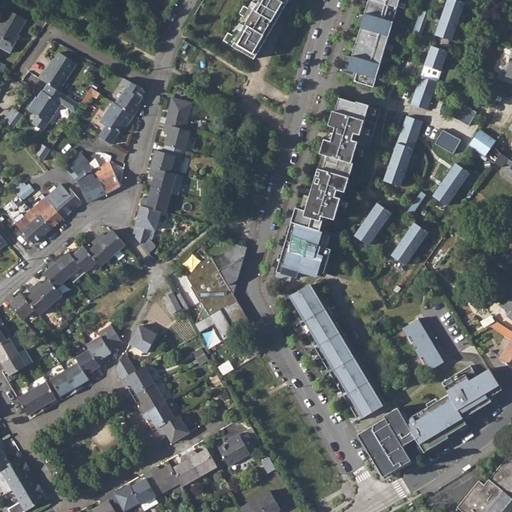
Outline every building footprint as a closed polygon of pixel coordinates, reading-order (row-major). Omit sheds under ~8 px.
[(254,0),(229,46),(254,62),(290,0),(254,0)] [(369,0),(348,70),(357,73),(379,0),(369,0)] [(379,0),(357,73),(354,82),(374,87),(399,0),(379,0)] [(474,1),(471,0),(465,0),(465,2),(458,0),(448,0),(442,16),(459,21),(465,4),(472,7),(474,1)] [(11,39),(14,34),(22,18),(3,8),(0,14),(0,47),(8,51),(13,40),(11,39)] [(452,39),(459,21),(442,16),(436,34),(452,39)] [(448,52),(432,46),(425,65),(441,71),(448,52)] [(46,63),(42,70),(40,69),(36,76),(46,82),(56,89),(73,61),(56,51),(48,64),(46,63)] [(437,82),(421,77),(416,91),(432,96),(437,82)] [(127,89),(118,104),(136,116),(139,112),(141,105),(140,104),(144,96),(144,91),(142,89),(126,80),(122,86),(127,89)] [(40,128),(45,121),(58,101),(77,113),(82,105),(56,89),(46,82),(41,90),(39,89),(35,96),(32,101),(30,100),(25,108),(34,114),(30,122),(40,128)] [(93,88),(83,103),(88,106),(94,96),(99,98),(102,94),(93,88)] [(432,96),(416,91),(411,104),(427,110),(432,96)] [(185,129),(192,103),(172,97),(165,124),(185,129)] [(296,208),(276,271),(297,278),(301,266),(324,273),(331,249),(318,245),(323,232),(317,230),(313,228),(317,217),(320,218),(326,220),(351,140),(346,138),(348,131),(353,133),(354,131),(372,136),(381,110),(340,98),(305,210),(296,208)] [(459,101),(451,116),(470,126),(478,112),(459,101)] [(103,122),(121,134),(128,124),(131,125),(136,116),(118,104),(116,103),(103,122)] [(4,117),(7,119),(14,110),(15,109),(13,107),(4,117)] [(14,127),(23,114),(15,108),(15,109),(14,110),(7,119),(14,127)] [(423,121),(407,116),(402,130),(418,136),(423,121)] [(185,150),(191,131),(185,129),(165,124),(164,131),(169,132),(166,145),(185,150)] [(469,145),(494,163),(495,162),(501,153),(493,146),(496,140),(480,129),(469,145)] [(418,136),(402,130),(398,143),(413,149),(418,136)] [(462,140),(443,130),(436,143),(454,153),(462,140)] [(413,149),(398,143),(391,162),(407,168),(413,149)] [(38,153),(45,161),(52,150),(53,149),(46,145),(43,145),(38,153)] [(178,174),(185,150),(166,145),(164,152),(156,150),(151,167),(176,173),(178,174)] [(80,185),(87,202),(97,197),(106,193),(101,177),(100,177),(97,167),(94,169),(89,164),(91,162),(83,152),(65,166),(80,185)] [(495,162),(502,167),(508,158),(501,153),(495,162)] [(110,161),(97,167),(100,177),(101,177),(106,193),(120,185),(110,161)] [(407,168),(391,162),(385,181),(400,186),(407,168)] [(456,163),(444,180),(458,190),(458,189),(459,190),(470,173),(456,163)] [(171,193),(176,173),(151,167),(150,174),(155,175),(151,187),(171,193)] [(458,190),(444,180),(433,195),(448,205),(459,190),(458,189),(458,190)] [(30,184),(19,194),(23,199),(34,189),(30,184)] [(83,201),(70,187),(67,190),(61,184),(58,187),(56,185),(51,190),(53,192),(46,197),(64,217),(83,201)] [(166,212),(171,193),(151,187),(148,200),(143,198),(141,205),(161,210),(166,212)] [(0,197),(0,202),(4,208),(13,200),(6,193),(0,197)] [(26,215),(13,200),(4,208),(34,242),(64,217),(46,197),(26,215)] [(378,202),(366,219),(381,229),(392,212),(378,202)] [(155,231),(161,210),(141,205),(133,234),(149,253),(157,246),(149,237),(152,230),(155,231)] [(456,232),(465,219),(458,214),(450,227),(456,232)] [(381,229),(366,219),(355,235),(370,244),(381,229)] [(403,239),(417,249),(429,233),(414,223),(403,239)] [(113,256),(125,245),(113,230),(105,236),(103,233),(97,238),(113,256)] [(0,251),(9,244),(0,233),(0,251)] [(100,267),(113,256),(97,238),(91,243),(94,246),(88,252),(97,262),(100,267)] [(406,265),(417,249),(403,239),(392,255),(406,265)] [(249,320),(237,300),(233,294),(247,247),(238,244),(214,258),(212,256),(204,261),(187,277),(192,286),(191,287),(200,302),(201,301),(209,315),(194,324),(200,333),(213,325),(223,341),(236,334),(233,329),(249,320)] [(86,272),(97,262),(88,252),(83,247),(77,252),(74,248),(69,253),(81,267),(86,272)] [(69,278),(81,267),(69,253),(68,252),(61,258),(59,255),(53,260),(69,278)] [(56,288),(69,278),(53,260),(47,264),(50,268),(44,274),(48,279),(56,288)] [(51,305),(62,295),(56,288),(48,279),(42,285),(39,281),(34,286),(51,305)] [(358,420),(386,403),(314,284),(309,285),(309,284),(286,298),(358,420)] [(40,315),(51,305),(34,286),(28,291),(31,294),(26,299),(35,309),(40,315)] [(511,320),(511,286),(500,302),(511,311),(507,316),(511,320)] [(172,292),(164,296),(173,312),(182,308),(172,292)] [(23,320),(35,309),(26,299),(21,293),(15,298),(12,295),(6,300),(23,320)] [(177,294),(186,310),(189,308),(180,293),(177,294)] [(420,318),(403,328),(412,343),(415,341),(418,347),(415,349),(424,364),(427,362),(431,369),(444,361),(440,354),(442,354),(433,339),(431,339),(428,333),(429,333),(420,318)] [(511,340),(511,331),(497,322),(491,326),(511,340)] [(12,337),(3,323),(0,324),(0,329),(6,340),(10,338),(12,337)] [(103,357),(111,353),(109,349),(121,342),(111,325),(98,332),(101,337),(87,344),(90,350),(99,365),(106,361),(103,357)] [(130,343),(148,353),(157,335),(139,326),(130,343)] [(0,362),(18,352),(10,338),(6,340),(0,344),(0,362)] [(511,378),(511,377),(511,340),(500,356),(492,350),(489,353),(491,355),(489,358),(494,366),(511,378)] [(18,352),(27,366),(33,362),(25,348),(18,352)] [(205,354),(202,348),(193,353),(196,359),(205,354)] [(92,371),(100,366),(99,365),(90,350),(76,358),(79,363),(88,378),(95,375),(92,371)] [(9,376),(27,366),(18,352),(0,362),(0,368),(1,370),(5,368),(9,376)] [(122,379),(136,371),(125,352),(116,369),(122,379)] [(208,360),(205,354),(196,359),(200,365),(208,360)] [(81,384),(89,380),(88,378),(79,363),(65,371),(77,391),(83,388),(81,384)] [(358,434),(383,476),(411,460),(404,448),(418,440),(425,452),(449,437),(448,435),(467,423),(463,418),(492,401),(490,397),(502,390),(489,368),(477,376),(471,365),(442,382),(449,394),(406,420),(398,407),(384,415),(385,418),(358,434)] [(137,394),(155,383),(144,366),(136,371),(122,379),(126,386),(130,383),(137,394)] [(71,395),(77,391),(65,371),(50,379),(55,388),(60,395),(60,396),(68,391),(71,395)] [(51,390),(46,382),(32,390),(44,411),(51,407),(49,403),(56,398),(51,390)] [(142,414),(165,401),(155,383),(137,394),(143,405),(139,408),(142,414)] [(51,390),(56,398),(60,395),(55,388),(51,390)] [(38,414),(44,411),(32,390),(18,398),(28,415),(36,410),(38,414)] [(157,428),(175,418),(165,401),(142,414),(146,420),(151,417),(157,428)] [(175,418),(157,428),(161,435),(166,432),(172,443),(190,432),(179,415),(175,418)] [(233,439),(218,448),(228,466),(250,453),(249,452),(256,448),(247,433),(241,437),(239,434),(232,438),(233,439)] [(6,449),(1,439),(0,439),(0,468),(9,463),(5,455),(2,451),(6,449)] [(200,476),(217,466),(207,448),(196,455),(193,450),(187,453),(200,476)] [(182,486),(200,476),(187,453),(181,457),(184,462),(172,468),(182,486)] [(24,464),(20,456),(9,463),(0,468),(12,490),(35,477),(31,469),(29,471),(24,464)] [(511,511),(511,457),(506,459),(484,485),(479,481),(457,507),(462,511),(511,511)] [(184,489),(182,486),(172,468),(170,465),(159,471),(157,467),(150,470),(163,492),(171,487),(175,495),(184,489)] [(141,504),(163,492),(150,470),(144,475),(146,478),(131,487),(140,502),(141,504)] [(39,484),(35,477),(12,490),(25,511),(45,499),(41,492),(37,485),(39,484)] [(124,511),(140,502),(131,487),(130,485),(116,493),(114,491),(107,496),(116,511),(118,511),(123,510),(124,511)] [(270,491),(241,508),(243,511),(275,511),(280,509),(270,491)] [(92,510),(93,511),(116,511),(107,496),(101,499),(103,504),(92,510)]
